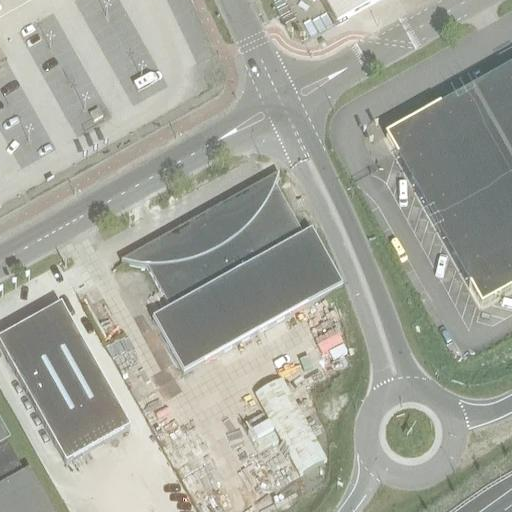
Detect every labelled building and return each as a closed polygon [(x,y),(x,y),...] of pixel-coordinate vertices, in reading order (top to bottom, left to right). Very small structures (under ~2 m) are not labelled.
[(321,0),(336,26),(382,0),(321,0)] [(480,309),(511,291),(511,69),(386,140),(410,184),(456,267),(480,309)] [(146,270),(169,312),(151,322),(182,377),(342,288),(311,233),(303,237),(275,187),(276,184),(278,177),(278,176),(277,176),(121,264),(120,265),(121,265),(127,267),(136,269),(146,270)] [(129,431),(120,414),(60,308),(0,342),(0,350),(66,467),(129,431)] [(0,487),(24,474),(8,446),(5,441),(0,432),(0,487)] [(0,487),(0,511),(51,511),(29,471),(24,474),(0,487)]
